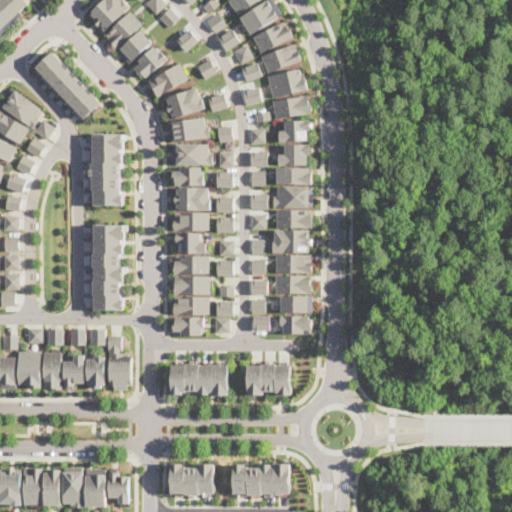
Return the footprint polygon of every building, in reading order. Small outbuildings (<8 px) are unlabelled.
[(0,39),(0,1),(1,0),(29,0),(32,3),(23,11),(26,14),(0,39)] [(127,0),(133,6),(107,30),(92,14),(106,0),(127,0)] [(167,0),(170,3),(159,13),(150,2),(152,0),(167,0)] [(219,0),(222,3),(212,13),(206,6),(212,0),(219,0)] [(261,0),(241,14),(231,0),(261,0)] [(276,0),(285,14),(254,34),(243,16),(268,0),(276,0)] [(182,17),(171,27),(162,16),(173,7),(182,17)] [(155,41),(131,62),(120,50),(125,46),(123,44),(119,49),(112,41),(112,40),(110,38),(111,37),(108,34),(134,10),(146,24),(142,28),(155,41)] [(219,33),(210,21),(221,12),(230,24),(219,33)] [(290,27),(291,27),(296,36),(263,52),(255,35),(287,20),(290,27)] [(201,40),(188,51),(179,40),(192,29),(201,40)] [(243,41),(229,50),(221,38),(235,29),(243,41)] [(304,59),(270,72),(264,55),(297,43),(304,59)] [(256,57),(242,63),(236,50),(250,44),(256,57)] [(162,52),(164,50),(171,59),(148,77),(146,74),(143,76),(137,67),(139,66),(136,62),(157,46),(162,52)] [(87,118),(39,67),(56,51),(103,102),(87,118)] [(219,71),(207,78),(200,65),(212,58),(219,71)] [(191,78),(159,96),(153,86),(154,85),(151,80),(181,62),(191,78)] [(265,75),(249,81),(244,68),(260,62),(265,75)] [(302,68),(303,73),(305,73),(310,88),(275,97),(270,76),(302,68)] [(202,98),(204,97),(207,107),(173,118),(166,97),(199,86),(202,98)] [(265,101),(249,104),(246,90),(261,87),(265,101)] [(36,126),(4,104),(15,88),(44,108),(39,114),(42,116),(40,118),(41,118),(36,126)] [(230,106),(215,111),(210,97),(226,92),(230,106)] [(311,102),(312,102),(314,112),(309,113),(309,112),(278,118),(275,100),(310,94),(311,102)] [(0,113),(3,109),(32,128),(22,144),(0,129),(0,113)] [(272,119),(258,121),(257,113),(271,111),(272,119)] [(206,124),(209,123),(209,126),(210,126),(212,136),(207,137),(207,136),(173,141),(170,121),(205,116),(206,124)] [(49,140),(37,131),(46,119),(58,128),(49,140)] [(311,119),(312,121),(314,121),(315,128),(312,128),(312,130),(309,130),(309,140),(281,141),(281,130),(287,130),(287,120),(311,119)] [(235,139),(221,141),(219,127),(233,125),(235,139)] [(267,142),(252,142),(252,128),(267,128),(267,142)] [(128,140),(125,140),(125,147),(124,147),(124,149),(122,149),(122,152),(124,152),(124,162),(125,162),(125,167),(122,167),(122,176),(124,176),(124,181),(121,181),(120,189),(122,189),(122,190),(125,190),(124,204),(95,204),(95,189),(93,189),(94,175),(91,175),(91,167),(92,167),(92,162),(94,162),(95,133),(128,134),(128,140)] [(0,136),(19,147),(12,161),(4,157),(0,155),(0,136)] [(40,156),(28,149),(36,136),(48,144),(40,156)] [(210,151),(212,151),(212,153),(213,153),(213,163),(174,163),(174,143),(210,143),(210,151)] [(308,164),(280,164),(280,153),(286,153),(286,143),(312,143),(312,154),(308,154),(308,164)] [(235,165),(220,166),(220,151),(235,151),(235,165)] [(253,165),(253,151),(269,151),(269,165),(253,165)] [(31,173),(19,168),(25,154),(37,159),(31,173)] [(0,162),(8,165),(1,182),(0,181),(0,162)] [(203,174),(205,174),(205,185),(176,185),(176,181),(173,181),(173,170),(181,170),(181,166),(203,166),(203,174)] [(314,184),(278,183),(278,166),(314,166),(314,184)] [(267,185),(253,185),(253,170),(267,170),(267,185)] [(235,186),(218,186),(218,171),(235,171),(235,186)] [(24,191),(9,185),(14,172),(29,178),(24,191)] [(310,185),(310,187),(314,187),(314,206),(279,206),(279,207),(275,207),(275,196),(277,196),(277,194),(278,194),(278,185),(310,185)] [(211,210),(175,209),(175,186),(210,186),(210,198),(212,198),(211,210)] [(269,208),(253,208),(252,193),(269,193),(269,208)] [(20,211),(7,208),(10,194),(23,196),(20,211)] [(234,210),(218,211),(218,196),(234,196),(234,210)] [(312,216),(314,216),(314,227),(278,227),(278,209),(312,209),(312,216)] [(210,230),(173,230),(174,219),(175,219),(175,211),(210,212),(210,230)] [(267,228),(252,228),(253,213),(267,213),(267,228)] [(20,230),(6,229),(6,215),(21,215),(20,230)] [(234,231),(218,231),(218,217),(234,217),(234,231)] [(128,230),(125,230),(124,254),(121,254),(121,259),(122,259),(122,266),(128,266),(127,272),(124,272),(123,285),(121,285),(121,294),(124,294),(123,309),(94,309),(94,295),(93,295),(93,280),(94,280),(94,267),(93,267),(93,252),(94,252),(94,224),(128,224),(128,230)] [(314,244),(311,244),(310,252),(273,251),(273,241),(276,241),(276,228),(311,229),(311,238),(314,238),(314,244)] [(201,242),(207,242),(207,253),(179,253),(179,242),(176,242),(176,240),(173,240),(173,234),(176,234),(176,232),(201,232),(201,242)] [(20,250),(6,250),(6,236),(20,236),(20,250)] [(267,253),(252,253),(252,238),(267,238),(267,253)] [(235,255),(220,255),(220,239),(235,239),(235,255)] [(314,261),(314,272),(277,272),(277,253),(313,254),(313,261),(314,261)] [(6,270),(6,255),(9,255),(20,255),(20,270),(6,270)] [(210,273),(174,273),(174,260),(175,259),(175,255),(210,255),(210,273)] [(253,273),(252,259),(266,259),(267,273),(253,273)] [(234,275),(218,275),(218,260),(234,260),(234,275)] [(20,289),(5,289),(5,274),(20,274),(20,289)] [(314,282),(314,293),(276,292),(277,274),(312,274),(312,282),(314,282)] [(210,293),(173,294),(173,282),(174,282),(174,275),(210,275),(210,293)] [(269,293),(252,294),(252,279),(269,279),(269,293)] [(235,295),(220,295),(220,285),(235,286),(235,295)] [(15,306),(1,306),(1,291),(16,291),(15,306)] [(314,311),(283,311),(283,294),(314,295),(314,311)] [(210,314),(173,314),(174,302),(175,302),(175,295),(210,296),(210,314)] [(266,313),(253,313),(252,299),(266,298),(266,313)] [(234,315),(218,315),(218,301),(234,300),(234,315)] [(313,329),(311,329),(311,333),(285,333),(285,325),(282,325),(282,314),(310,314),(310,318),(313,318),(313,329)] [(271,330),(255,329),(255,315),(271,315),(271,330)] [(202,326),(202,334),(177,334),(177,330),(173,330),(173,320),(175,320),(175,316),(204,316),(204,326),(202,326)] [(216,332),(216,317),(231,317),(231,332),(216,332)] [(28,342),(28,327),(42,327),(42,342),(28,342)] [(48,344),(48,327),(63,327),(63,344),(48,344)] [(86,328),(85,344),(71,344),(71,327),(86,328)] [(106,327),(105,344),(90,344),(91,327),(106,327)] [(17,348),(3,348),(3,334),(18,335),(17,348)] [(120,349),(120,352),(128,353),(128,355),(131,355),(131,384),(127,384),(127,389),(114,389),(114,385),(109,385),(109,350),(108,350),(108,335),(121,335),(121,349),(120,349)] [(31,348),(31,351),(40,351),(41,388),(24,388),(24,384),(17,384),(17,351),(26,350),(26,348),(31,348)] [(61,352),(61,388),(42,388),(43,352),(61,352)] [(83,354),(83,383),(74,383),(74,385),(72,385),(72,388),(65,388),(65,380),(63,380),(63,361),(73,361),(73,353),(83,354)] [(0,356),(16,356),(15,388),(0,388),(0,356)] [(104,356),(105,385),(101,385),(101,387),(90,387),(90,384),(88,384),(88,379),(86,379),(86,358),(95,358),(95,356),(104,356)] [(277,362),(277,364),(291,364),(291,385),(294,385),(294,392),(291,392),(291,395),(281,395),(281,392),(272,392),(272,394),(265,394),(265,391),(263,391),(263,394),(257,394),(257,397),(251,397),(252,394),(248,394),(248,364),(262,364),(262,363),(269,363),(269,362),(277,362)] [(200,363),(200,364),(214,364),(214,363),(221,363),(221,364),(229,364),(228,394),(214,395),(214,393),(213,393),(213,391),(209,391),(209,394),(199,393),(199,390),(186,390),(186,391),(182,391),(182,393),(171,393),(172,364),(186,364),(186,363),(200,363)] [(216,457),(216,481),(217,481),(217,490),(214,490),(214,493),(200,493),(200,494),(185,494),(185,493),(171,493),(171,463),(182,463),(182,460),(189,460),(189,464),(198,464),(199,461),(210,461),(210,457),(216,457)] [(293,459),(293,483),(294,483),(294,490),(291,490),(291,493),(284,493),(284,494),(277,494),(277,493),(263,492),(263,494),(234,493),(234,462),(252,462),(251,466),(262,466),(262,462),(286,463),(286,459),(293,459)] [(82,506),(73,506),(73,505),(70,505),(71,503),(61,503),(62,466),(83,467),(82,506)] [(41,467),(41,504),(23,503),(24,468),(31,468),(31,467),(41,467)] [(0,468),(20,468),(21,505),(10,505),(10,503),(0,503),(0,468)] [(60,468),(60,504),(43,504),(43,468),(60,468)] [(93,506),(93,508),(88,508),(88,506),(85,506),(85,474),(86,474),(86,468),(106,468),(106,506),(93,506)] [(117,469),(117,471),(119,472),(119,475),(130,475),(129,503),(117,503),(117,497),(108,497),(109,471),(111,471),(111,469),(117,469)]
